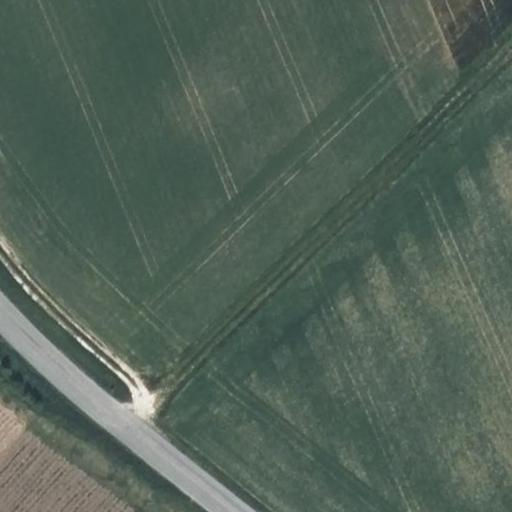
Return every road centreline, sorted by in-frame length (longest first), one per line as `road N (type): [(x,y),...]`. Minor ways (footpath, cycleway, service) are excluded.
road 1 (track): [(129,429),(511,41)]
road 2 (tertiary): [(0,311),(55,367),(233,511)]
road 3 (track): [(148,409),(0,244)]
